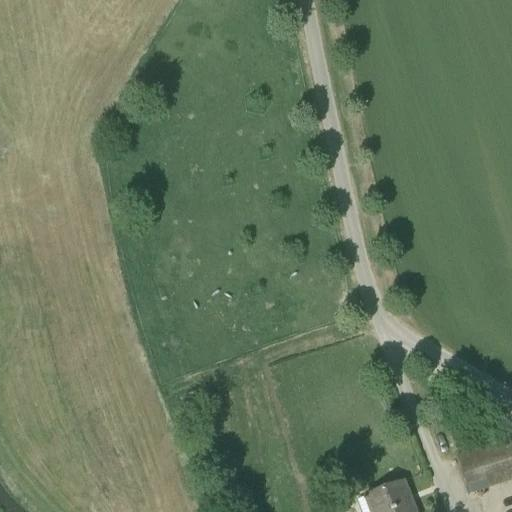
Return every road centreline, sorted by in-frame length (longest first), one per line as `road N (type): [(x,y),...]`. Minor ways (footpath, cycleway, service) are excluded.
road 1 (unclassified): [(306,0),(365,269),(460,511)]
road 2 (track): [(393,347),(511,416)]
